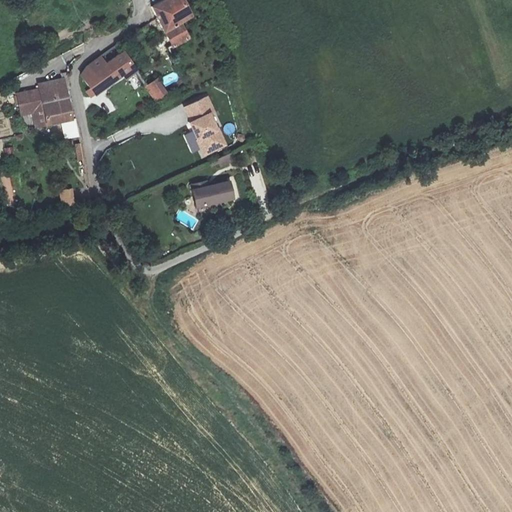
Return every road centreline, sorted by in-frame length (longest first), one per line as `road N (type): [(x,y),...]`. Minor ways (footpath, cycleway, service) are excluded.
road 1 (track): [(145,302),(245,402),(322,511)]
road 2 (track): [(511,127),(266,218)]
road 3 (track): [(155,269),(145,302),(83,228),(0,243)]
